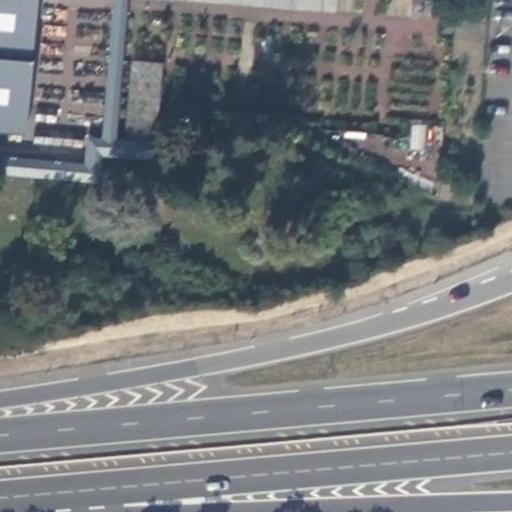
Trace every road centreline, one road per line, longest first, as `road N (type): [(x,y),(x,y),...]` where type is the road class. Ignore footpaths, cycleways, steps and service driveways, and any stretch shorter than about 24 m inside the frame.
road 1 (trunk): [(511,278),(346,335),(0,398)]
road 2 (trunk): [(511,388),(0,434)]
road 3 (trunk): [(53,490),(511,451)]
road 4 (trunk): [(238,511),(511,502)]
